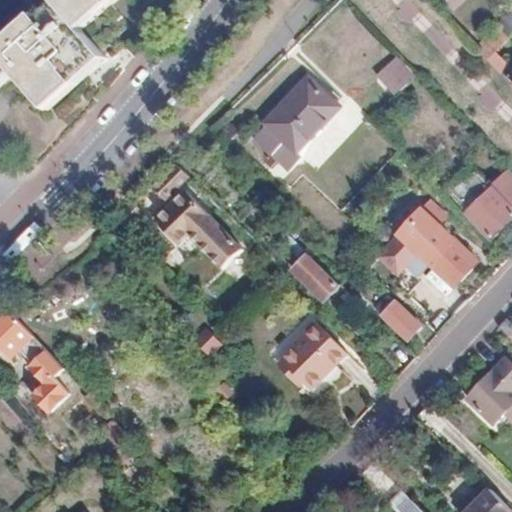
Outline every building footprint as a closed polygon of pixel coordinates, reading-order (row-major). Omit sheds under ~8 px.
[(54,0),(47,8),(40,3),(3,42),(0,39),(0,91),(26,64),(64,99),(117,42),(90,18),(107,0),(54,0)] [(496,34),(477,52),(499,76),(507,68),(495,55),(505,44),(504,43),(496,34)] [(413,75),(394,55),(378,71),(397,91),(413,75)] [(341,111),(311,80),(267,124),(268,125),(255,139),(271,156),(272,155),(285,142),(299,155),(341,111)] [(285,142),(272,155),(289,172),(303,159),(299,155),(285,142)] [(445,164),(450,159),(441,149),(432,159),(438,165),(443,162),(445,164)] [(429,181),(437,190),(460,169),(450,159),(445,164),(446,165),(429,181)] [(184,177),(175,167),(154,189),(163,198),(184,177)] [(511,180),(510,178),(493,193),(475,173),(455,193),(477,216),(475,218),(497,241),(511,226),(511,180)] [(214,224),(189,199),(159,229),(184,253),(195,243),(228,277),(247,259),(214,224)] [(460,290),(484,265),(445,228),(453,218),(437,202),(404,237),(418,251),(408,261),(430,282),(440,271),(460,290)] [(343,293),(314,264),(301,278),(331,306),(343,293)] [(390,321),(403,308),(394,299),(381,312),(390,321)] [(428,332),(403,308),(390,321),(416,346),(428,332)] [(34,336),(13,313),(0,325),(0,344),(12,357),(20,349),(34,364),(30,367),(32,369),(33,367),(47,382),(46,383),(47,384),(35,396),(52,414),(72,393),(57,378),(66,369),(34,336)] [(282,364),(294,375),(296,373),(314,391),(347,357),(316,324),(296,345),(298,348),(282,364)] [(290,380),(294,375),(282,364),(278,368),(290,380)] [(511,364),(474,403),(501,431),(511,420),(511,364)] [(129,435),(115,420),(105,431),(119,446),(129,435)] [(470,511),(494,511),(505,502),(489,485),(466,507),(470,511)] [(421,511),(404,494),(393,504),(400,511),(421,511)]
